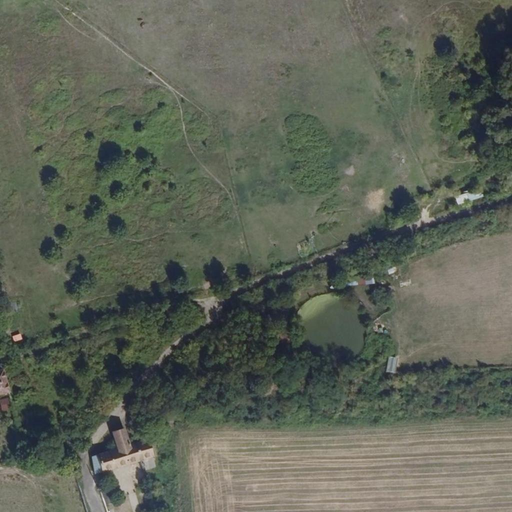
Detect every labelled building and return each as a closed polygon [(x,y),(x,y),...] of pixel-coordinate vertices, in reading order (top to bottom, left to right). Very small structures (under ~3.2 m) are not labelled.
[(481,187),(456,197),(459,205),(485,196),(481,187)] [(387,372),(396,373),(398,357),(389,356),(387,372)] [(1,410),(12,409),(11,397),(0,398),(1,410)] [(0,425),(2,431),(10,429),(8,421),(0,422),(0,425)] [(150,456),(146,442),(127,446),(122,430),(110,435),(114,451),(89,459),(93,473),(132,461),(138,461),(150,456)] [(67,469),(62,452),(32,461),(36,477),(67,469)] [(119,511),(111,485),(98,489),(104,511),(119,511)]
